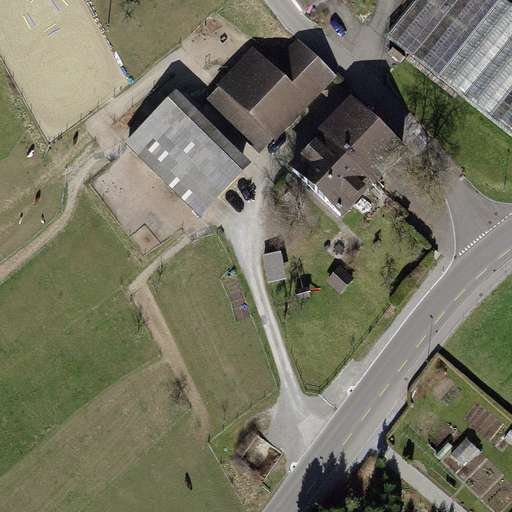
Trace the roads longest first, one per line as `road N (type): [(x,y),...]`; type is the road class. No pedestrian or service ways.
road 1 (tertiary): [(501,249),(283,511)]
road 2 (residential): [(278,0),(375,93),(501,249)]
